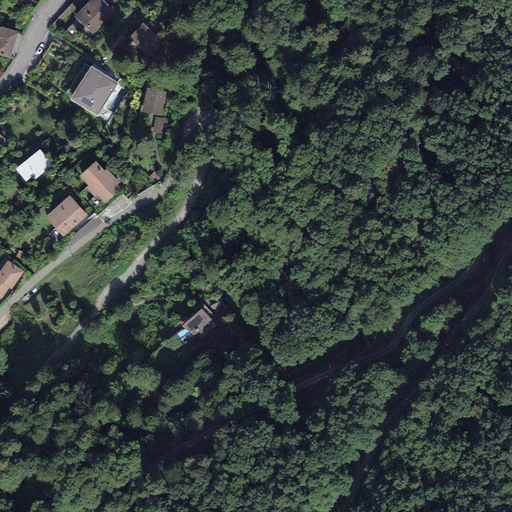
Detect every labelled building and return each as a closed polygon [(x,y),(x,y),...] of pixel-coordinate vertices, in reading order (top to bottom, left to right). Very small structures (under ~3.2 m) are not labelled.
[(90,0),(74,16),(93,35),(114,14),(99,0),(93,0),(92,1),(90,0)] [(163,41),(142,23),(127,41),(149,59),(163,41)] [(0,55),(10,59),(18,32),(2,27),(0,27),(0,55)] [(117,83),(90,67),(70,99),(97,115),(117,83)] [(171,97),(147,92),(138,130),(163,135),(171,97)] [(39,150),(15,169),(25,182),(32,176),(35,179),(52,166),(39,150)] [(95,161),(79,176),(88,186),(86,188),(95,197),(97,195),(105,204),(121,189),(117,185),(119,183),(106,169),(104,171),(95,161)] [(87,215),(70,196),(45,217),(63,237),(87,215)] [(24,271),(7,260),(0,271),(0,299),(1,300),(9,288),(11,290),(24,271)] [(222,300),(207,307),(217,318),(228,314),(222,300)] [(204,303),(180,324),(197,343),(221,323),(217,318),(207,307),(204,303)]
